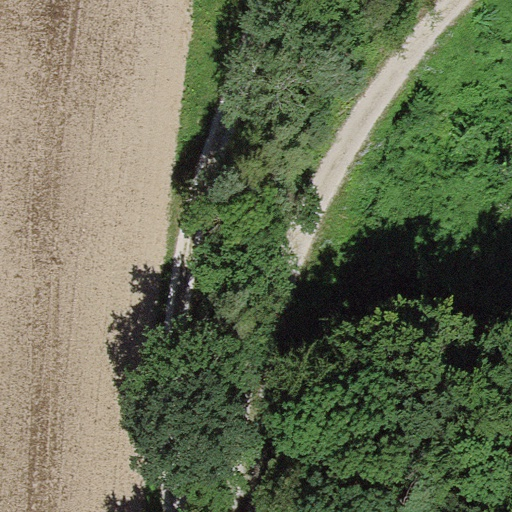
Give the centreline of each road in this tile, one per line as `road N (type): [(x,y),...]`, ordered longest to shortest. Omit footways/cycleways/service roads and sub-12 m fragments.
road 1 (track): [(249,511),(275,322),(345,149),(418,33),(451,0)]
road 2 (track): [(180,511),(178,395),(193,264),(208,166),(255,0)]
